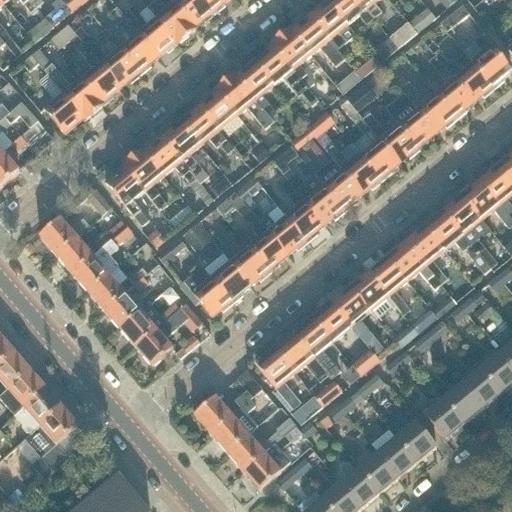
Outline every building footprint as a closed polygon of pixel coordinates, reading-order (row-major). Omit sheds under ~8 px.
[(0,25),(0,10),(5,6),(0,0),(0,38),(7,46),(18,60),(24,55),(0,25)] [(19,0),(32,15),(38,10),(30,0),(0,0),(5,6),(12,0),(19,0)] [(41,0),(30,0),(38,10),(45,4),(41,0)] [(91,0),(70,0),(65,5),(73,15),(91,0)] [(175,5),(171,0),(160,0),(161,1),(159,2),(167,12),(157,20),(179,47),(198,31),(196,29),(175,5)] [(216,16),(202,0),(181,0),(182,0),(181,0),(171,0),(175,5),(196,29),(204,22),(206,25),(216,16)] [(233,0),(202,0),(216,16),(226,8),(224,6),(231,0),(232,0),(234,1),(233,0)] [(338,38),(350,28),(328,0),(317,9),(319,11),(310,18),(346,61),(352,56),(345,47),(338,38)] [(368,28),(375,22),(357,0),(328,0),(350,28),(360,19),(368,28)] [(376,7),(383,0),(357,0),(375,22),(383,16),(376,7)] [(419,0),(408,0),(413,6),(412,7),(418,13),(425,7),(419,0)] [(446,12),(459,2),(456,0),(445,0),(440,4),(446,12)] [(123,17),(120,12),(116,8),(110,14),(132,41),(120,50),(142,77),(152,69),(150,67),(159,60),(123,17)] [(157,20),(148,27),(133,8),(123,17),(159,60),(167,53),(169,55),(179,47),(157,20)] [(448,35),(471,17),(463,8),(441,27),(448,35)] [(410,26),(417,36),(436,21),(428,11),(410,26)] [(352,69),(346,61),(310,18),(302,25),(300,23),(290,31),(313,58),(324,49),(331,58),(332,58),(346,74),(352,69)] [(47,20),(28,36),(31,39),(36,45),(63,24),(59,20),(54,19),(49,23),(47,20)] [(399,51),(417,36),(410,26),(391,41),(399,51)] [(61,53),(77,38),(69,28),(52,42),(61,53)] [(120,50),(107,61),(82,30),(76,35),(86,47),(94,56),(101,66),(121,90),(130,83),(132,85),(142,77),(120,50)] [(300,68),(313,58),(290,31),(271,47),(273,49),(319,104),(325,112),(331,106),(300,68)] [(494,92),(504,84),(503,82),(511,74),(511,73),(482,39),(474,45),(483,57),(473,66),(494,92)] [(381,66),(399,51),(391,41),(373,56),(375,59),(381,66)] [(87,61),(94,56),(86,47),(80,52),(87,61)] [(313,109),(319,104),(273,49),(265,55),(263,53),(253,62),(275,89),(287,79),(313,109)] [(71,90),(40,52),(33,58),(33,59),(39,66),(40,66),(49,77),(56,86),(64,96),(84,121),(86,123),(105,107),(83,81),(71,90)] [(454,65),(453,67),(445,57),(439,62),(463,92),(474,105),(483,98),(485,100),(494,92),(473,66),(462,75),(454,65)] [(30,74),(39,66),(33,59),(24,66),(30,74)] [(356,74),(363,82),(381,66),(375,59),(356,74)] [(257,104),(275,89),(253,62),(243,70),(245,72),(237,78),(235,76),(235,77),(257,104)] [(474,105),(463,92),(439,62),(433,67),(440,77),(447,86),(435,96),(457,123),(467,115),(465,113),(474,105)] [(113,97),(121,90),(101,66),(83,81),(105,107),(115,99),(113,97)] [(363,82),(356,74),(337,89),(344,97),(363,82)] [(275,126),(264,113),(257,104),(235,77),(216,92),(238,119),(248,111),(266,133),(275,126)] [(435,96),(424,105),(404,81),(396,87),(401,93),(409,102),(417,112),(431,129),(437,136),(446,129),(447,131),(457,123),(435,96)] [(378,99),(385,93),(377,83),(369,89),(378,99)] [(220,134),(238,119),(216,92),(206,100),(208,102),(199,109),(216,129),(220,134)] [(74,129),(84,121),(64,96),(45,111),(66,136),(74,129)] [(354,99),(348,104),(358,115),(364,110),(354,99)] [(400,167),(364,124),(358,115),(348,104),(342,109),(373,147),(361,158),(383,184),(393,176),(391,174),(400,167)] [(39,124),(28,112),(24,107),(22,107),(0,126),(0,158),(4,155),(0,150),(0,138),(1,138),(0,137),(21,119),(31,131),(39,124)] [(277,117),(278,117),(270,108),(264,113),(275,126),(280,121),(277,117)] [(220,134),(216,129),(199,109),(191,116),(189,114),(179,122),(201,149),(211,141),(218,151),(221,148),(228,157),(235,152),(227,143),(220,134)] [(437,136),(431,129),(417,112),(398,127),(420,153),(430,145),(428,143),(437,136)] [(327,116),(309,132),(315,139),(316,141),(334,126),(327,116)] [(386,137),(379,129),(370,119),(364,124),(400,167),(408,159),(410,161),(420,153),(398,127),(386,137)] [(190,174),(196,169),(198,168),(190,158),(201,149),(179,122),(169,130),(171,132),(162,140),(183,164),(190,174)] [(19,154),(45,131),(39,124),(31,131),(13,147),(19,154)] [(304,148),(315,139),(309,132),(298,140),(304,148)] [(203,190),(197,183),(190,174),(183,164),(162,140),(154,146),(152,144),(142,152),(164,179),(176,170),(183,179),(184,178),(208,208),(214,203),(203,190)] [(352,148),(341,157),(334,149),(327,154),(362,197),(371,190),(373,192),(383,184),(361,158),(352,148)] [(261,166),(264,163),(266,162),(270,159),(262,149),(255,155),(253,156),(252,157),(260,167),(261,166)] [(153,189),(164,179),(142,152),(124,168),(146,194),(161,212),(168,207),(153,189)] [(354,204),(362,197),(327,154),(321,159),(336,178),(324,188),(345,214),(356,206),(354,204)] [(0,191),(20,174),(4,155),(0,158),(0,191)] [(511,157),(509,159),(508,157),(498,165),(511,182),(511,157)] [(509,217),(511,214),(511,207),(508,203),(511,199),(511,182),(498,165),(488,173),(489,176),(481,183),(509,217)] [(134,204),(146,194),(124,168),(114,176),(116,177),(107,185),(127,210),(142,228),(149,222),(134,204)] [(197,183),(204,178),(196,169),(190,174),(197,183)] [(304,188),(296,180),(291,173),(284,178),(290,185),(325,228),(334,220),(336,222),(345,214),(324,188),(316,179),(305,188),(304,188)] [(325,228),(290,185),(284,178),(278,183),(291,199),(290,200),(298,209),(286,219),(308,245),(318,237),(317,235),(325,228)] [(511,221),(509,217),(481,183),(472,190),(470,188),(460,196),(483,224),(495,213),(510,232),(511,230),(511,221)] [(244,205),(245,206),(259,194),(251,184),(237,196),(244,205)] [(104,219),(113,211),(97,193),(88,200),(104,219)] [(237,196),(218,211),(225,221),(238,210),(244,205),(237,196)] [(487,267),(494,262),(486,252),(471,233),(483,224),(460,196),(450,204),(452,206),(443,213),(463,238),(464,239),(472,248),(479,257),(487,267)] [(195,199),(174,216),(183,227),(204,210),(195,199)] [(268,217),(266,219),(259,210),(253,215),(259,224),(288,258),(297,251),(298,253),(308,245),(286,219),(276,227),(268,217)] [(464,239),(463,238),(443,213),(435,220),(433,218),(423,227),(446,254),(464,239)] [(85,223),(72,234),(62,222),(41,240),(58,259),(78,241),(91,230),(85,223)] [(74,277),(128,229),(122,222),(97,244),(96,242),(86,251),(78,241),(58,259),(74,277)] [(271,276),(281,267),(279,265),(288,258),(259,224),(253,229),(252,230),(261,240),(249,249),(271,276)] [(433,264),(446,254),(423,227),(413,235),(415,237),(406,244),(442,288),(448,283),(433,264)] [(108,258),(134,236),(128,229),(74,277),(90,295),(110,278),(101,267),(110,259),(108,258)] [(197,255),(213,243),(201,229),(186,241),(197,255)] [(158,250),(166,242),(157,232),(149,239),(158,250)] [(249,249),(237,259),(222,240),(215,246),(223,255),(231,265),(251,289),(259,282),(261,284),(271,276),(249,249)] [(175,259),(187,249),(181,241),(168,252),(175,259)] [(436,293),(442,288),(406,244),(398,251),(396,249),(386,257),(408,284),(421,274),(436,293)] [(487,267),(479,257),(472,248),(465,253),(485,277),(491,272),(487,267)] [(405,318),(412,312),(397,294),(408,284),(386,257),(376,265),(378,267),(369,274),(390,300),(405,318)] [(242,296),(251,289),(231,265),(212,280),(234,306),(243,298),(242,296)] [(500,279),(505,285),(511,279),(511,275),(509,271),(500,279)] [(105,314),(126,296),(135,288),(144,280),(139,274),(130,282),(128,281),(119,288),(110,278),(90,295),(105,314)] [(371,315),(390,300),(369,274),(360,282),(358,280),(349,288),(371,315)] [(495,294),(505,285),(500,279),(490,287),(495,294)] [(140,294),(149,286),(144,280),(135,288),(140,294)] [(224,314),(234,306),(212,280),(193,295),(213,320),(222,312),(224,314)] [(352,330),(371,315),(349,288),(339,296),(341,298),(332,305),(352,330)] [(122,332),(142,315),(126,296),(105,314),(122,332)] [(457,306),(454,302),(452,300),(433,315),(438,321),(457,306)] [(462,309),(468,316),(477,308),(471,302),(462,309)] [(334,345),(352,330),(332,305),(323,312),(321,310),(312,318),(334,345)] [(158,333),(176,318),(171,311),(162,319),(151,307),(142,315),(122,332),(137,350),(158,333)] [(194,334),(203,326),(188,308),(176,318),(158,333),(137,350),(154,370),(174,352),(166,342),(186,325),(194,334)] [(458,324),(468,316),(462,309),(452,317),(458,324)] [(431,312),(413,327),(420,335),(438,321),(433,315),(431,312)] [(315,361),(334,345),(312,318),(302,326),(303,328),(295,335),(315,361)] [(425,340),(431,346),(451,330),(445,323),(425,340)] [(413,327),(402,336),(408,344),(420,335),(413,327)] [(380,350),(367,334),(360,339),(368,348),(374,355),(380,350)] [(332,381),(323,370),(315,361),(295,335),(286,343),(284,341),(274,349),(296,376),(308,367),(324,387),(325,387),(326,389),(333,384),(331,381),(332,381)] [(0,368),(16,354),(0,336),(0,368)] [(361,354),(368,348),(360,339),(353,344),(361,354)] [(412,362),(431,346),(425,340),(406,355),(412,362)] [(511,370),(511,346),(500,356),(511,370)] [(285,385),(296,376),(274,349),(264,357),(266,359),(257,366),(294,412),(296,414),(302,409),(301,406),(285,385)] [(9,392),(32,373),(16,354),(0,368),(0,383),(1,382),(9,392)] [(393,377),(412,362),(406,355),(387,370),(393,377)] [(502,397),(511,388),(511,370),(500,356),(482,372),(502,397)] [(340,378),(339,375),(330,364),(323,370),(332,381),(332,380),(334,383),(340,378)] [(484,412),(502,397),(482,372),(463,387),(484,412)] [(16,419),(47,391),(32,373),(9,392),(0,400),(16,419)] [(242,410),(251,403),(263,393),(248,374),(238,382),(249,394),(237,404),(242,410)] [(364,401),(383,385),(378,378),(358,394),(364,401)] [(324,393),(316,399),(324,410),(343,395),(337,387),(334,384),(324,393)] [(465,427),(484,412),(463,387),(445,402),(463,425),(465,427)] [(41,429),(63,410),(47,391),(16,419),(24,428),(24,430),(29,435),(31,435),(32,437),(41,429)] [(212,437),(233,419),(217,399),(195,418),(212,437)] [(345,416),(346,415),(355,408),(349,401),(340,409),(345,416)] [(465,427),(463,425),(445,402),(426,418),(447,442),(465,427)] [(248,417),(256,409),(251,403),(242,410),(248,417)] [(336,423),(345,416),(340,409),(331,417),(336,423)] [(43,461),(58,448),(80,429),(63,410),(41,429),(32,437),(26,442),(43,461)] [(302,428),(310,422),(301,411),(293,418),(302,428)] [(228,456),(249,437),(233,419),(212,437),(228,456)] [(244,475),(283,440),(297,428),(291,421),(277,432),(278,434),(269,442),(257,446),(249,437),(228,456),(244,475)] [(418,466),(437,450),(416,425),(397,441),(418,466)] [(311,426),(301,434),(307,440),(317,432),(311,426)] [(281,453),(289,447),(283,440),(244,475),(261,494),(282,475),(282,474),(291,465),(281,453)] [(399,481),(418,466),(397,441),(379,456),(399,481)] [(381,496),(399,481),(379,456),(361,471),(381,496)] [(303,476),(313,468),(307,462),(297,470),(303,476)] [(313,488),(303,476),(297,470),(279,486),(284,493),(297,482),(306,494),(313,488)] [(363,511),(381,496),(361,471),(342,486),(363,511)] [(148,511),(121,478),(80,511),(148,511)] [(332,511),(361,511),(363,511),(342,486),(324,501),(332,511)] [(332,511),(324,501),(310,511),(332,511)]
